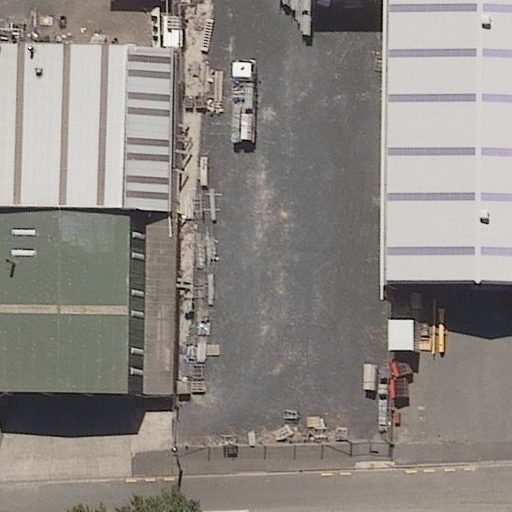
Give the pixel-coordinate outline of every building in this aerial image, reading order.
[(511,0),(404,0),(404,283),(511,283),(511,0)] [(196,40),(0,39),(0,202),(195,203),(196,40)] [(234,189),(230,189),(224,189),(217,190),(211,193),(206,197),(201,201),(197,206),(194,212),(192,218),(191,224),(192,231),(193,237),(196,243),(199,249),(204,254),(209,258),(215,261),(221,262),(227,263),(234,263),(240,262),(246,259),(251,256),(256,251),(260,246),(263,240),(265,234),(266,228),(266,221),(264,215),(262,209),(258,203),(254,198),(249,195),(243,191),(237,190),(234,189)] [(159,386),(159,223),(17,222),(16,385),(159,386)] [(281,274),(219,274),(219,263),(182,263),(181,287),(197,287),(196,335),(280,335),(281,274)]
